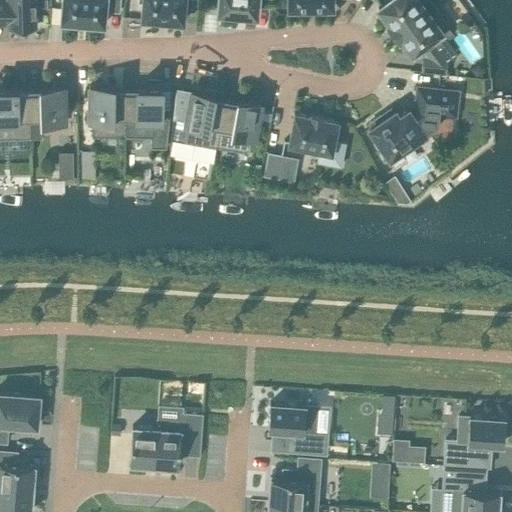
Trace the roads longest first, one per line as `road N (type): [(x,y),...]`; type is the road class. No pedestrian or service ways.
road 1 (residential): [(202,50),(351,33),(371,49),(359,88),(261,72)]
road 2 (residential): [(202,50),(0,56)]
road 3 (residential): [(65,478),(231,491)]
